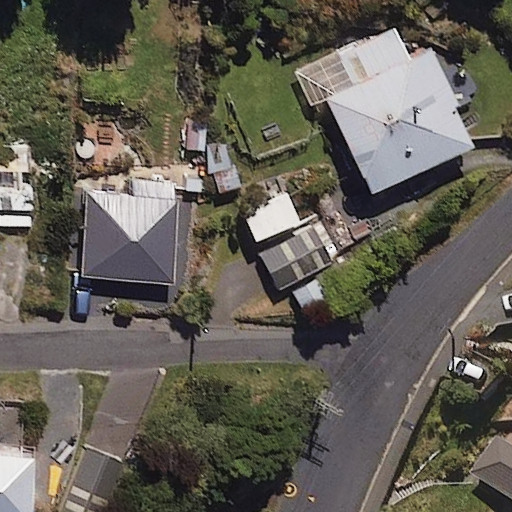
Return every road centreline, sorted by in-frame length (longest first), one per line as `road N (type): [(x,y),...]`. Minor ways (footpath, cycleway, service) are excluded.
road 1 (residential): [(0,352),(388,344)]
road 2 (residential): [(307,511),(388,344)]
road 3 (residential): [(388,344),(433,288),(511,217)]
